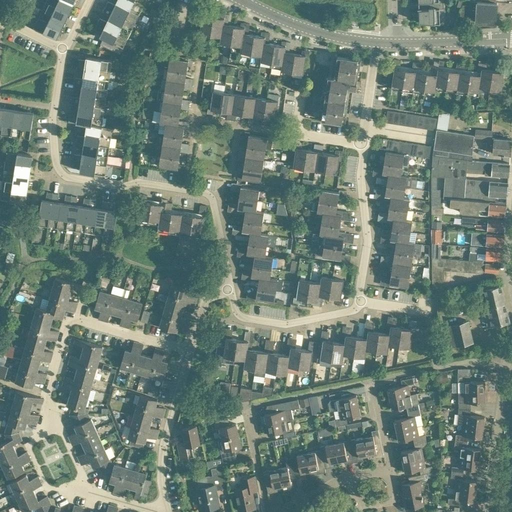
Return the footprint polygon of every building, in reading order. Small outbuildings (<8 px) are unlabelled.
[(73,4),(65,0),(46,0),(46,1),(69,13),(73,4)] [(144,5),(133,0),(117,0),(116,2),(140,13),(144,5)] [(443,0),(439,0),(439,1),(428,1),(428,2),(429,8),(419,9),(419,22),(440,23),(439,9),(444,9),(443,0)] [(69,13),(46,1),(42,9),(65,21),(69,13)] [(496,19),(497,3),(470,1),(469,6),(463,5),(461,12),(476,14),(476,23),(488,23),(488,18),(496,19)] [(140,13),(116,2),(115,5),(108,2),(105,7),(136,22),(140,13)] [(136,22),(105,7),(103,12),(110,16),(108,19),(132,30),(136,22)] [(65,21),(42,9),(38,18),(61,30),(65,21)] [(211,35),(214,17),(205,15),(206,11),(201,10),(200,15),(202,15),(199,33),(211,35)] [(221,37),(225,14),(223,14),(222,18),(214,17),(211,35),(221,37)] [(231,45),(234,26),(228,25),(229,15),(225,14),(221,37),(220,43),(231,45)] [(61,30),(38,18),(34,27),(57,38),(61,30)] [(132,30),(108,19),(107,22),(100,19),(97,24),(128,39),(132,30)] [(241,46),(245,23),(243,23),(242,27),(234,26),(231,45),(241,46)] [(251,54),(254,35),(248,34),(249,24),(245,23),(241,46),(240,52),(251,54)] [(97,24),(94,29),(101,33),(100,36),(102,37),(99,43),(120,54),(128,39),(97,24)] [(262,56),(265,32),(263,32),(263,37),(254,35),(251,54),(261,56),(262,56)] [(261,61),(260,67),(271,69),(271,63),(275,45),(268,44),(270,33),(265,32),(262,56),(261,56),(260,61),(261,61)] [(271,63),(271,69),(281,71),(282,65),(286,42),(284,42),(283,46),(275,45),(271,63)] [(292,72),(295,54),(289,53),(290,43),(286,42),(282,65),(281,71),(292,72)] [(303,55),(295,54),(292,72),(303,74),(306,56),(308,56),(309,51),(304,51),(303,55)] [(356,65),(363,66),(364,58),(357,57),(357,59),(337,56),(334,77),(328,76),(321,120),(341,123),(340,125),(347,126),(348,118),(342,117),(348,81),(354,81),(356,65)] [(78,59),(77,65),(111,70),(112,60),(86,57),(86,60),(78,59)] [(192,64),(193,59),(188,58),(188,60),(170,58),(168,69),(187,72),(188,63),(192,64)] [(402,90),(406,69),(400,68),(401,60),(396,60),(391,88),(402,90)] [(446,90),(449,70),(443,69),(444,61),(439,60),(438,65),(437,74),(435,88),(436,89),(446,90)] [(413,91),(417,63),(413,62),(412,70),(406,69),(402,90),(413,91)] [(424,93),(427,73),(421,72),(422,64),(417,63),(413,91),(424,93)] [(457,92),(461,64),(457,63),(455,71),(449,70),(446,90),(457,92)] [(479,87),(482,69),(484,69),(485,64),(478,63),(477,74),(470,73),(467,93),(478,95),(480,87),(479,87)] [(435,88),(437,74),(438,65),(429,64),(428,73),(427,73),(424,93),(435,95),(436,89),(435,88)] [(467,93),(470,73),(465,72),(466,64),(461,64),(457,92),(467,93)] [(109,79),(111,70),(77,65),(76,71),(84,72),(83,76),(109,79)] [(501,72),(493,71),(490,89),(501,91),(504,72),(506,73),(507,68),(502,67),(501,72)] [(185,82),(187,72),(168,69),(166,80),(185,82)] [(490,89),(493,71),(484,69),(482,69),(479,87),(480,87),(490,89)] [(108,89),(109,79),(83,76),(83,79),(75,78),(74,84),(108,89)] [(183,93),(185,82),(166,80),(165,90),(183,93)] [(106,98),(108,89),(74,84),(73,90),(81,91),(81,94),(106,98)] [(159,89),(157,100),(182,104),(183,93),(165,90),(159,89)] [(221,111),(224,93),(213,91),(210,109),(208,109),(207,114),(212,114),(213,110),(221,111)] [(231,120),(235,94),(224,93),(221,111),(228,112),(227,119),(231,120)] [(105,107),(106,98),(81,94),(80,97),(72,96),(72,102),(105,107)] [(243,114),(245,96),(235,94),(231,120),(235,121),(236,113),(243,114)] [(252,123),(256,98),(245,96),(243,114),(249,115),(248,123),(252,123)] [(264,118),(267,99),(256,98),(252,123),(256,124),(257,117),(264,118)] [(278,101),(267,99),(264,118),(272,119),(272,124),(277,124),(277,120),(275,119),(278,101)] [(180,115),(182,104),(157,100),(156,110),(161,111),(161,112),(180,115)] [(104,117),(105,107),(72,102),(71,108),(78,109),(78,113),(104,117)] [(11,135),(15,109),(6,108),(2,134),(11,135)] [(20,136),(24,111),(15,109),(11,135),(20,136)] [(30,138),(34,112),(24,111),(20,136),(30,138)] [(392,123),(394,112),(388,111),(386,122),(392,123)] [(179,121),(180,115),(161,112),(160,123),(166,124),(166,123),(184,126),(184,128),(189,129),(190,122),(179,121)] [(398,124),(400,112),(394,112),(392,123),(398,124)] [(404,125),(406,113),(400,112),(398,124),(404,125)] [(102,126),(104,117),(78,113),(77,116),(70,115),(69,122),(76,123),(76,122),(79,123),(102,127),(102,126)] [(410,126),(412,114),(406,113),(404,125),(410,126)] [(417,127),(418,115),(412,114),(410,126),(417,127)] [(437,129),(436,129),(434,147),(433,155),(467,159),(467,160),(472,160),(474,135),(446,131),(449,114),(439,114),(437,129)] [(423,128),(425,116),(418,115),(417,127),(423,128)] [(429,129),(431,117),(425,116),(423,128),(429,129)] [(437,118),(431,117),(429,129),(435,130),(437,118)] [(113,127),(102,126),(102,127),(79,123),(78,129),(86,130),(86,133),(111,137),(113,127)] [(182,137),(184,128),(184,126),(166,123),(166,124),(164,134),(182,137)] [(492,131),(476,129),(475,137),(491,139),(492,131)] [(249,134),(249,132),(245,131),(244,136),(248,137),(247,145),(265,148),(271,149),(272,138),(249,134)] [(110,147),(111,137),(86,133),(85,137),(77,135),(76,142),(110,147)] [(182,137),(164,134),(158,133),(156,144),(163,145),(181,148),(182,137)] [(510,155),(511,140),(494,138),(493,154),(510,155)] [(392,152),(394,141),(387,140),(386,149),(386,151),(392,152)] [(108,156),(110,147),(76,142),(76,147),(83,149),(83,152),(108,156)] [(304,169),(307,150),(298,149),(299,144),(294,144),(293,148),(296,149),(293,167),(304,169)] [(315,170),(319,145),(314,144),(313,151),(307,150),(304,169),(315,170)] [(179,158),(181,148),(163,145),(161,155),(179,158)] [(264,159),(265,148),(247,145),(246,152),(239,151),(238,155),(264,159)] [(325,172),(328,154),(322,153),(323,145),(319,145),(315,170),(325,172)] [(429,158),(431,146),(425,145),(423,157),(429,158)] [(398,153),(392,152),(386,151),(386,149),(381,148),(381,153),(385,154),(384,162),(402,166),(408,166),(410,155),(404,154),(398,153)] [(339,155),(342,156),(343,151),(337,150),(337,155),(328,154),(325,172),(336,174),(339,155)] [(31,165),(32,155),(7,151),(5,161),(31,165)] [(107,165),(108,156),(83,152),(82,155),(74,154),(73,160),(107,165)] [(178,167),(179,158),(161,155),(159,166),(177,169),(177,172),(182,172),(182,167),(178,167)] [(262,170),(264,159),(238,155),(238,160),(245,161),(244,167),(262,170)] [(508,177),(509,163),(472,160),(467,160),(467,159),(433,155),(431,176),(445,177),(451,177),(466,179),(467,168),(485,169),(485,175),(508,177)] [(105,175),(107,165),(73,160),(73,166),(80,167),(80,171),(105,175)] [(29,175),(31,165),(5,161),(4,171),(29,175)] [(401,176),(401,175),(402,166),(384,162),(383,171),(378,170),(377,177),(382,178),(382,173),(401,176)] [(260,181),(262,170),(244,167),(242,176),(238,175),(237,180),(242,181),(242,178),(260,181)] [(28,184),(29,175),(4,171),(2,180),(28,184)] [(407,176),(401,175),(401,176),(382,173),(382,178),(388,178),(387,185),(405,188),(407,176)] [(507,197),(508,182),(466,179),(451,177),(445,177),(443,197),(451,198),(483,200),(483,195),(495,196),(507,197)] [(27,193),(28,184),(2,180),(1,189),(27,193)] [(240,189),(239,198),(257,201),(259,189),(241,186),(241,184),(237,183),(236,189),(240,189)] [(404,198),(405,188),(387,185),(385,193),(381,193),(380,199),(384,200),(385,195),(404,198)] [(437,185),(432,185),(432,207),(441,208),(441,190),(437,189),(437,185)] [(0,198),(25,203),(27,193),(1,189),(0,195),(0,198)] [(343,196),(344,191),(339,190),(339,192),(320,189),(319,201),(337,204),(338,195),(343,196)] [(48,226),(53,193),(47,192),(46,200),(42,199),(38,225),(48,226)] [(57,228),(61,202),(58,201),(59,194),(53,193),(48,226),(57,228)] [(149,223),(152,202),(146,201),(147,195),(140,194),(138,201),(140,201),(137,221),(149,223)] [(66,229),(71,196),(65,195),(64,202),(61,202),(57,228),(66,229)] [(409,198),(404,198),(385,195),(384,200),(390,200),(389,207),(408,210),(409,198)] [(505,216),(506,203),(495,202),(495,196),(483,195),(483,200),(451,198),(451,205),(461,206),(460,211),(462,212),(462,213),(505,216)] [(76,230),(79,205),(76,204),(77,197),(71,196),(66,229),(76,230)] [(85,232),(90,199),(84,198),(83,205),(79,205),(76,230),(85,232)] [(256,211),(257,201),(239,198),(238,206),(237,208),(256,211)] [(94,233),(98,208),(95,207),(96,200),(90,199),(85,232),(94,233)] [(104,235),(109,201),(103,201),(102,208),(98,208),(94,233),(104,235)] [(113,236),(117,211),(113,210),(115,202),(109,201),(104,235),(113,236)] [(336,210),(337,204),(319,201),(317,212),(323,213),(323,212),(341,215),(342,211),(336,210)] [(163,204),(152,202),(149,223),(159,224),(161,210),(162,210),(163,204)] [(207,218),(208,211),(208,206),(201,205),(199,216),(193,215),(190,235),(201,237),(205,217),(207,218)] [(264,212),(256,211),(237,208),(238,206),(233,206),(232,212),(244,214),(243,221),(262,223),(264,212)] [(406,220),(408,210),(389,207),(388,216),(383,215),(382,221),(387,222),(388,217),(406,220)] [(432,207),(432,214),(441,215),(443,215),(444,208),(441,208),(432,207)] [(169,232),(172,212),(162,210),(161,210),(159,224),(158,230),(169,232)] [(345,218),(346,212),(342,211),(341,215),(323,212),(323,213),(321,223),(340,226),(341,217),(345,218)] [(180,234),(183,213),(172,212),(169,232),(180,234)] [(190,235),(193,215),(183,213),(180,234),(190,235)] [(412,221),(406,220),(388,217),(387,222),(393,223),(392,229),(410,232),(412,221)] [(504,231),(505,220),(462,217),(462,225),(476,226),(476,228),(487,229),(487,230),(504,231)] [(297,219),(291,218),(294,230),(300,230),(297,219)] [(260,233),(262,223),(243,221),(242,229),(238,228),(237,235),(241,235),(242,231),(260,233)] [(339,232),(340,226),(321,223),(319,234),(325,235),(344,237),(344,233),(339,232)] [(409,242),(410,232),(392,229),(391,238),(386,237),(385,243),(390,244),(391,240),(409,242)] [(443,230),(441,230),(432,229),(432,243),(442,244),(442,237),(443,237),(443,230)] [(277,236),(268,235),(269,234),(260,233),(242,231),(241,235),(249,237),(248,243),(267,246),(267,245),(275,246),(277,236)] [(344,237),(325,235),(319,234),(318,244),(324,245),(342,248),(344,239),(348,240),(349,234),(344,233),(344,237)] [(503,247),(504,235),(478,233),(478,238),(472,237),(472,244),(503,247)] [(415,243),(409,242),(391,240),(390,244),(396,245),(395,251),(413,254),(415,243)] [(265,256),(267,246),(248,243),(247,252),(242,251),(241,257),(246,258),(247,253),(265,256)] [(441,258),(442,244),(432,243),(432,257),(441,258)] [(341,257),(342,248),(324,245),(322,255),(315,254),(315,257),(322,259),(322,256),(340,259),(340,262),(345,262),(346,257),(341,257)] [(502,261),(503,249),(470,246),(470,252),(486,254),(485,260),(502,261)] [(411,265),(413,254),(395,251),(394,258),(389,257),(389,261),(411,265)] [(273,257),(265,256),(247,253),(246,258),(254,259),(253,265),(271,268),(273,257)] [(16,266),(18,255),(11,254),(9,264),(16,266)] [(450,271),(451,259),(441,258),(432,257),(432,269),(444,270),(450,271)] [(410,276),(411,265),(389,261),(388,266),(392,266),(392,273),(410,276)] [(485,263),(484,271),(498,273),(498,264),(485,263)] [(270,278),(271,268),(253,265),(251,274),(247,273),(246,280),(251,280),(251,276),(270,279),(270,278)] [(408,287),(410,276),(392,273),(390,281),(386,281),(385,286),(390,286),(390,284),(408,287)] [(251,276),(251,280),(258,282),(257,288),(276,291),(278,280),(270,278),(270,279),(251,276)] [(329,297),(332,278),(321,277),(320,283),(318,301),(322,302),(323,296),(329,297)] [(55,278),(52,288),(70,293),(71,288),(81,290),(82,285),(55,278)] [(344,280),(332,278),(329,297),(338,298),(337,303),(342,304),(343,299),(341,299),(344,280)] [(307,299),(310,281),(299,279),(296,298),(294,297),(293,302),(298,303),(299,298),(307,299)] [(320,283),(310,281),(307,299),(316,301),(315,305),(321,306),(322,302),(318,301),(320,283)] [(187,295),(189,288),(172,283),(169,294),(196,302),(197,298),(187,295)] [(510,322),(501,285),(484,289),(488,307),(483,308),(488,327),(510,322)] [(68,299),(70,293),(52,288),(49,299),(76,307),(78,302),(68,299)] [(274,302),(276,291),(257,288),(256,296),(251,296),(251,301),(256,302),(256,299),(274,302)] [(444,294),(444,288),(432,288),(432,295),(432,297),(437,295),(444,294)] [(103,321),(111,294),(100,291),(95,308),(101,310),(98,319),(103,321)] [(449,314),(448,293),(444,294),(437,295),(437,314),(449,314)] [(116,314),(121,297),(111,294),(103,321),(108,322),(110,312),(116,314)] [(196,302),(169,294),(166,305),(183,310),(185,304),(194,307),(196,302)] [(124,327),(132,300),(121,297),(116,314),(122,316),(119,325),(124,327)] [(76,307),(49,299),(46,310),(63,315),(65,309),(75,311),(76,307)] [(143,303),(132,300),(124,327),(129,328),(132,318),(138,320),(143,303)] [(181,316),(183,310),(166,305),(163,315),(189,323),(191,319),(181,316)] [(63,315),(46,310),(37,307),(33,318),(51,323),(52,317),(62,320),(63,315)] [(141,320),(148,322),(151,312),(144,310),(141,320)] [(189,323),(163,315),(159,326),(177,332),(178,325),(188,328),(189,323)] [(49,329),(51,323),(33,318),(30,328),(58,336),(59,331),(49,329)] [(399,346),(402,328),(393,326),(394,322),(387,321),(387,326),(391,326),(388,345),(389,345),(399,346)] [(468,321),(445,326),(450,348),(473,342),(468,321)] [(410,329),(402,328),(399,346),(410,348),(413,330),(415,330),(416,325),(411,325),(410,329)] [(376,351),(379,333),(371,331),(371,327),(365,326),(364,330),(368,331),(366,350),(376,351)] [(388,345),(391,326),(387,326),(386,333),(379,333),(376,351),(387,353),(389,345),(388,345)] [(58,336),(30,328),(27,339),(45,344),(47,338),(56,341),(58,336)] [(366,350),(368,331),(364,330),(363,338),(356,337),(354,356),(365,357),(366,350)] [(354,356),(356,337),(348,336),(349,332),(342,331),(341,335),(346,336),(343,354),(354,356)] [(235,358),(237,340),(229,338),(230,334),(225,333),(224,337),(226,338),(225,347),(217,346),(214,361),(234,364),(234,362),(235,358)] [(343,354),(346,336),(341,335),(340,343),(334,342),(331,360),(331,365),(342,367),(342,362),(343,354)] [(245,360),(248,341),(252,342),(253,337),(247,336),(246,341),(237,340),(235,358),(245,360)] [(331,360),(334,342),(325,341),(326,336),(321,336),(320,340),(323,340),(320,359),(331,360)] [(99,357),(102,346),(75,338),(74,343),(84,346),(82,352),(99,357)] [(43,350),(45,344),(27,339),(24,349),(51,357),(53,353),(43,350)] [(255,369),(258,351),(251,350),(252,342),(248,341),(245,360),(244,367),(255,369)] [(131,370),(139,343),(134,342),(131,352),(125,350),(120,367),(131,370)] [(299,368),(301,349),(293,348),(294,343),(287,342),(287,347),(291,348),(288,366),(289,366),(288,370),(298,371),(299,368)] [(0,354),(7,355),(9,345),(2,343),(0,354)] [(141,373),(146,356),(140,354),(143,345),(139,343),(131,370),(141,373)] [(266,371),(269,345),(265,344),(264,352),(258,351),(255,369),(254,375),(265,377),(266,371)] [(276,372),(279,354),(273,353),(274,346),(269,345),(266,371),(276,372)] [(313,351),(315,351),(316,347),(311,346),(310,350),(301,349),(299,368),(310,369),(313,351)] [(288,366),(291,348),(287,347),(285,355),(279,354),(276,372),(287,374),(288,370),(289,366),(288,366)] [(152,376),(160,349),(155,348),(152,358),(146,356),(141,373),(152,376)] [(51,357),(24,349),(21,360),(39,365),(40,359),(50,362),(51,357)] [(163,380),(168,362),(162,360),(164,351),(160,349),(152,376),(163,380)] [(96,368),(99,357),(82,352),(80,358),(71,355),(69,360),(96,368)] [(347,366),(356,366),(356,358),(348,358),(347,366)] [(37,371),(39,365),(21,360),(18,371),(45,378),(47,374),(37,371)] [(93,378),(96,368),(69,360),(68,365),(78,367),(76,373),(93,378)] [(116,370),(116,369),(109,367),(109,366),(104,364),(102,369),(115,372),(116,373),(116,370)] [(485,392),(485,381),(470,381),(470,368),(458,368),(459,393),(485,392)] [(45,378),(18,371),(15,381),(33,386),(34,380),(44,383),(45,378)] [(90,389),(93,378),(76,373),(74,379),(64,377),(63,381),(90,389)] [(413,378),(401,380),(402,386),(388,389),(390,399),(411,395),(408,384),(414,383),(413,378)] [(87,399),(90,389),(63,381),(62,386),(71,389),(70,394),(87,399)] [(263,386),(262,395),(261,397),(272,395),(273,388),(263,386)] [(251,400),(252,389),(241,388),(239,399),(243,401),(251,400)] [(43,403),(44,398),(17,391),(14,402),(31,407),(33,401),(43,403)] [(331,399),(328,403),(330,411),(338,410),(359,405),(356,395),(349,396),(348,393),(341,394),(341,392),(330,395),(331,399)] [(485,402),(485,392),(459,393),(459,408),(459,409),(470,409),(470,402),(485,402)] [(417,393),(411,395),(390,399),(392,409),(406,406),(407,412),(420,409),(425,408),(424,402),(419,403),(417,393)] [(84,408),(87,399),(70,394),(67,405),(72,407),(69,414),(71,419),(83,413),(84,415),(88,414),(87,413),(89,409),(84,408)] [(155,406),(157,400),(140,395),(137,405),(146,408),(164,413),(165,408),(155,406)] [(312,415),(321,413),(317,395),(308,397),(312,415)] [(308,398),(300,399),(301,406),(310,405),(308,398)] [(300,407),(298,399),(267,406),(269,413),(264,414),(267,425),(288,420),(287,420),(293,419),(293,418),(291,409),(300,407)] [(14,402),(11,412),(38,420),(39,415),(29,413),(31,407),(14,402)] [(164,413),(146,408),(137,405),(134,416),(151,421),(153,415),(162,418),(164,413)] [(361,416),(359,405),(338,410),(340,419),(335,420),(336,427),(348,424),(346,419),(361,416)] [(421,414),(420,409),(407,412),(409,417),(394,420),(397,431),(417,427),(415,416),(421,414)] [(483,428),(484,417),(470,415),(470,409),(459,409),(457,425),(463,425),(483,428)] [(27,422),(36,425),(38,420),(11,412),(5,433),(18,433),(20,427),(25,428),(27,422)] [(91,418),(90,419),(88,414),(84,415),(83,413),(71,419),(77,432),(68,436),(70,440),(96,428),(91,418)] [(150,427),(151,421),(134,416),(131,426),(158,434),(159,429),(150,427)] [(217,433),(220,432),(222,439),(239,436),(236,424),(229,425),(228,418),(214,421),(217,433)] [(287,420),(288,420),(267,425),(269,435),(283,432),(284,437),(296,435),(293,419),(287,420)] [(185,442),(177,443),(181,459),(194,456),(192,445),(200,444),(196,425),(182,428),(185,442)] [(482,437),(483,428),(463,425),(462,435),(456,434),(455,441),(467,442),(468,436),(482,437)] [(158,434),(131,426),(128,437),(145,442),(147,436),(156,439),(158,434)] [(419,436),(417,427),(397,431),(399,441),(413,438),(414,443),(426,441),(425,435),(419,436)] [(100,438),(96,428),(70,440),(72,444),(81,440),(84,446),(100,438)] [(374,458),(383,456),(378,429),(372,431),(373,436),(364,438),(367,455),(373,454),(374,458)] [(13,444),(22,440),(18,433),(5,433),(8,440),(0,443),(0,456),(15,449),(13,444)] [(241,447),(239,436),(222,439),(223,446),(220,447),(223,464),(237,461),(234,448),(241,447)] [(274,446),(288,443),(287,437),(273,440),(274,446)] [(105,448),(100,438),(84,446),(87,452),(77,456),(79,460),(105,448)] [(367,455),(364,438),(349,441),(354,462),(360,461),(359,457),(367,455)] [(354,462),(349,441),(334,444),(338,461),(344,460),(345,464),(348,464),(354,462)] [(427,446),(426,441),(414,443),(415,449),(401,452),(403,462),(424,458),(422,447),(427,446)] [(480,459),(481,448),(466,447),(467,442),(455,441),(455,446),(460,446),(459,457),(480,459)] [(338,461),(334,444),(320,447),(321,451),(325,469),(331,467),(330,463),(338,461)] [(111,463),(105,448),(79,460),(81,464),(90,460),(93,466),(98,464),(102,474),(111,463)] [(0,459),(3,467),(29,456),(27,451),(18,455),(15,449),(0,456),(0,459)] [(321,451),(306,454),(310,471),(315,470),(316,474),(326,472),(325,469),(321,451)] [(310,471),(306,454),(291,457),(291,458),(293,465),(296,478),(302,477),(301,473),(310,471)] [(22,464),(31,460),(29,456),(3,467),(8,477),(24,470),(22,464)] [(478,469),(480,459),(459,457),(458,467),(452,466),(452,472),(463,474),(464,468),(478,469)] [(293,465),(291,458),(285,459),(287,467),(278,469),(282,486),(288,485),(289,489),(298,487),(296,478),(293,465)] [(426,468),(424,458),(403,462),(405,472),(420,469),(421,475),(424,474),(433,472),(432,466),(426,468)] [(117,494),(125,467),(111,463),(102,474),(111,476),(109,481),(116,483),(113,493),(117,494)] [(219,474),(225,473),(223,465),(217,466),(217,467),(211,468),(213,476),(209,476),(201,477),(200,478),(199,478),(199,480),(198,481),(200,488),(199,488),(201,501),(199,501),(200,510),(218,507),(215,491),(222,489),(219,474)] [(131,487),(136,470),(125,467),(117,494),(122,495),(125,486),(131,487)] [(282,486),(278,469),(264,472),(268,493),(275,492),(274,488),(282,486)] [(147,473),(136,470),(131,487),(137,489),(134,499),(139,500),(147,473)] [(476,491),(477,480),(463,479),(463,474),(452,472),(451,477),(457,478),(455,489),(476,491)] [(14,492),(40,480),(38,476),(29,480),(26,474),(10,482),(14,492)] [(426,480),(424,474),(421,475),(408,477),(410,483),(402,485),(406,499),(404,500),(405,509),(423,505),(420,490),(423,489),(421,481),(426,480)] [(243,488),(235,489),(240,511),(255,508),(252,492),(258,490),(255,476),(241,479),(243,488)] [(33,489),(42,485),(40,480),(14,492),(19,502),(36,494),(33,489)] [(475,501),(476,491),(455,489),(454,499),(449,498),(448,504),(460,505),(460,500),(475,501)] [(45,511),(51,506),(47,496),(38,500),(36,494),(19,502),(23,511),(24,511),(36,507),(37,511),(45,511)]
